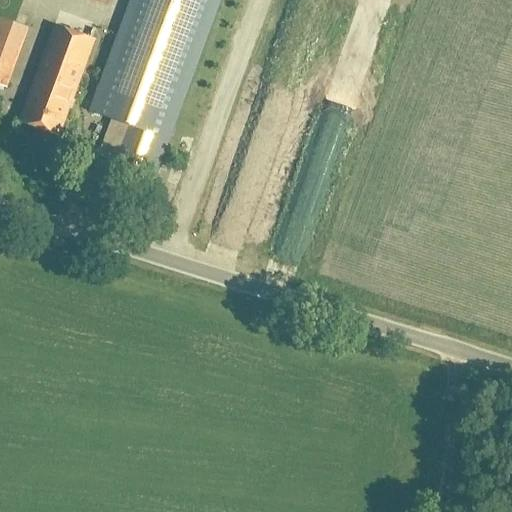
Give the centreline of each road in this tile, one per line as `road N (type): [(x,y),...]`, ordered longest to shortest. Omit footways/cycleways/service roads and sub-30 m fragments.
road 1 (unclassified): [(511,365),(0,207)]
road 2 (track): [(446,511),(461,350)]
